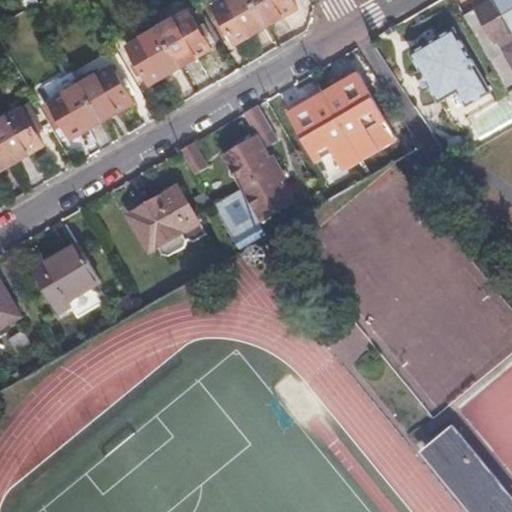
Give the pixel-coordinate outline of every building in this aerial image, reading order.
[(267,24),(252,0),(222,0),(215,4),(236,42),(267,24)] [(293,0),(252,0),(267,24),(297,6),(293,0)] [(511,0),(491,0),(462,17),(495,75),(511,66),(502,50),(500,51),(495,40),(511,31),(511,0)] [(190,11),(158,29),(179,65),(211,47),(190,11)] [(179,65),(158,29),(129,46),(150,82),(179,65)] [(465,105),(488,92),(452,29),(410,53),(437,102),(439,101),(457,91),(465,105)] [(110,65),(79,83),(101,120),(132,102),(110,65)] [(350,104),(368,94),(357,74),(339,84),(350,104)] [(101,120),(79,83),(49,101),(71,138),(101,120)] [(321,95),(358,161),(394,141),(368,94),(350,104),(339,84),(321,95)] [(492,99),(488,92),(465,105),(457,91),(439,101),(450,122),(492,99)] [(324,181),(358,161),(321,95),(302,105),(313,125),(297,135),(324,181)] [(285,115),(297,135),(313,125),(302,105),(285,115)] [(267,131),(253,107),(252,107),(240,114),(253,137),(254,139),(267,131)] [(21,108),(0,120),(0,145),(10,163),(43,144),(21,108)] [(232,181),(238,190),(238,189),(275,168),(268,156),(265,158),(254,139),(253,137),(219,157),(227,170),(226,171),(225,177),(231,181),(232,181)] [(176,151),(190,176),(203,169),(188,144),(176,151)] [(0,168),(10,163),(0,145),(0,168)] [(238,189),(238,190),(243,200),(241,201),(242,208),(248,211),(249,211),(256,224),(291,204),(279,182),(282,181),(275,168),(238,189)] [(175,187),(135,209),(140,217),(132,223),(148,252),(155,248),(157,253),(168,256),(181,248),(184,241),(189,244),(203,236),(175,187)] [(140,217),(135,209),(126,214),(132,223),(140,217)] [(42,285),(54,307),(97,283),(76,246),(40,266),(49,280),(42,285)] [(0,328),(19,318),(0,284),(0,328)] [(117,303),(125,317),(135,311),(127,297),(117,303)] [(422,450),(473,511),(511,511),(511,498),(453,424),(422,450)]
